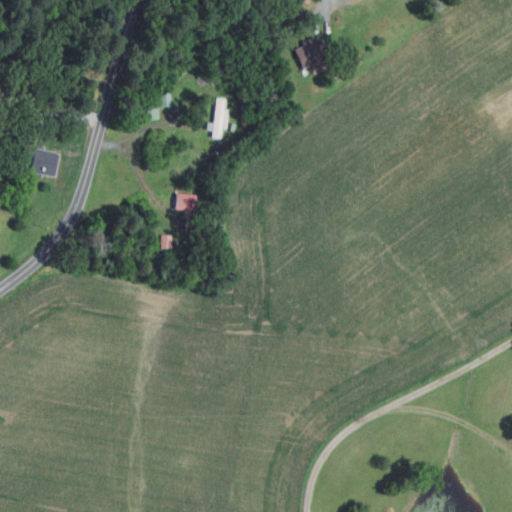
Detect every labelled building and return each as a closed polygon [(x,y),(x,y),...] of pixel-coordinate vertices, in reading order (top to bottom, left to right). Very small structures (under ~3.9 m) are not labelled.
[(308,68),(307,65),(297,68),(291,48),(300,45),(299,40),(310,36),(312,42),(321,40),(326,55),(321,57),(323,64),(308,68)] [(170,105),(160,105),(159,93),(170,92),(170,105)] [(219,137),(209,136),(213,96),(223,97),(219,137)] [(157,117),(147,119),(145,107),(155,106),(157,117)] [(27,171),(28,165),(24,164),(26,157),(21,155),(23,147),(31,149),(31,146),(59,154),(52,177),(27,171)] [(193,211),(174,210),(175,194),(194,195),(193,211)] [(170,235),(170,248),(160,248),(159,235),(170,235)]
